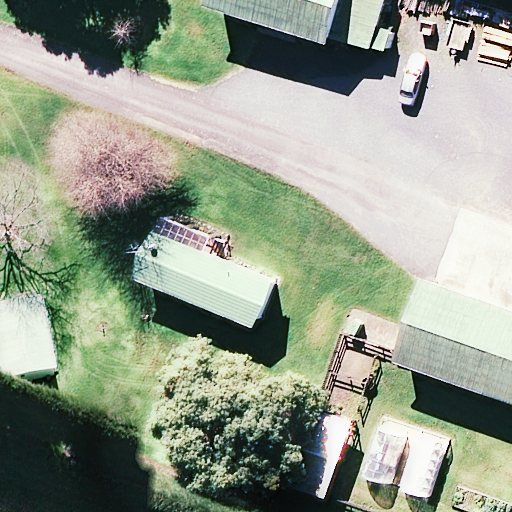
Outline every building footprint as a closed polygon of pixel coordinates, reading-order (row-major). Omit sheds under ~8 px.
[(244,0),(380,46),(389,18),(375,14),(380,0),(244,0)] [(274,265),(153,217),(134,264),(254,313),(274,265)] [(511,296),(425,265),(395,347),(511,389),(511,296)] [(0,378),(56,367),(41,297),(0,305),(0,378)] [(353,412),(312,399),(288,477),(328,490),(353,412)]
